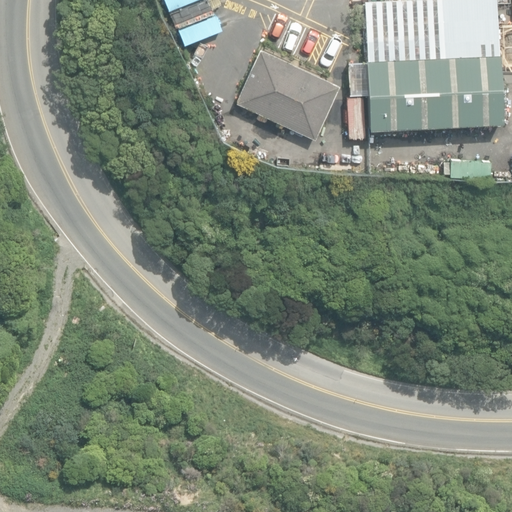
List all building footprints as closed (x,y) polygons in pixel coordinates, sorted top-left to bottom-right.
[(364,94),(365,127),(388,126),(498,122),(497,68),(496,48),(493,0),(360,0),(362,58),(361,58),(361,61),(345,61),(347,95),(364,94)] [(312,139),(337,84),(257,47),(232,102),(312,139)] [(511,47),(496,48),(497,68),(511,67),(511,47)] [(435,155),(394,152),(392,171),(433,174),(435,155)] [(486,161),(447,157),(446,176),(484,179),(486,161)]
